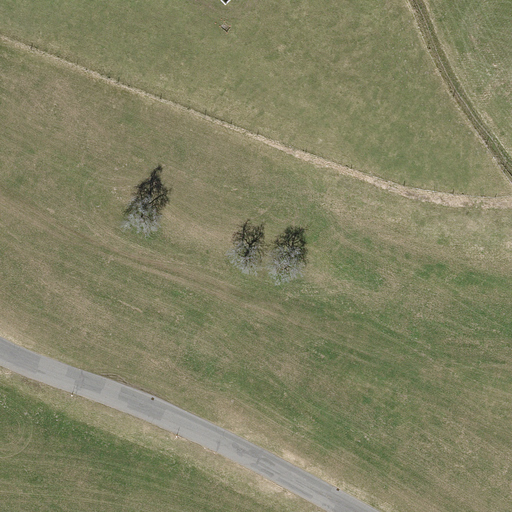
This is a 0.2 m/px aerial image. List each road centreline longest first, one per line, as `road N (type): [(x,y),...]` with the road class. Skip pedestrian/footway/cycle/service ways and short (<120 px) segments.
road 1 (track): [(511,347),(412,339),(231,290),(103,248),(35,214),(0,185)]
road 2 (tertiary): [(351,511),(123,398),(0,352)]
road 3 (track): [(511,168),(466,110),(410,0)]
